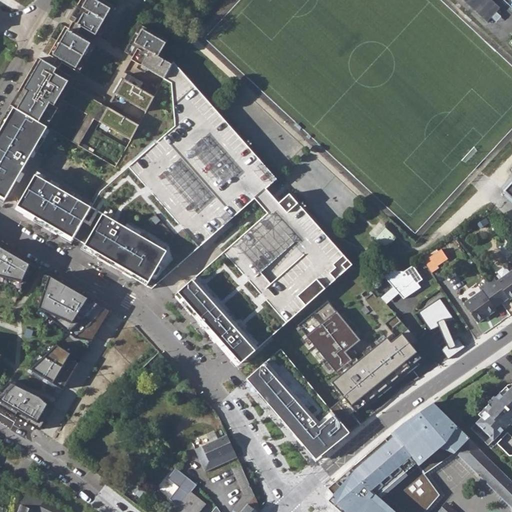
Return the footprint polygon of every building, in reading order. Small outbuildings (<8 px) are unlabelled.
[(113,6),(103,0),(81,0),(69,20),(96,35),(113,6)] [(500,8),(492,0),(462,0),(486,22),(491,18),(496,12),(500,8)] [(496,12),(491,18),(496,23),(501,16),(496,12)] [(92,42),(66,27),(49,55),(75,71),(92,42)] [(131,60),(164,79),(172,65),(159,57),(168,41),(144,27),(135,43),(144,48),(142,51),(138,49),(131,60)] [(39,58),(10,104),(48,127),(63,101),(87,115),(71,141),(79,145),(103,104),(72,86),(50,73),(54,66),(39,58)] [(76,79),(54,66),(50,73),(72,86),(76,79)] [(116,94),(146,112),(155,97),(124,80),(116,94)] [(10,104),(0,120),(0,203),(48,127),(10,104)] [(139,126),(108,108),(100,122),(131,140),(139,126)] [(77,164),(90,170),(95,158),(82,153),(77,164)] [(91,202),(35,170),(13,207),(69,240),(91,202)] [(511,180),(503,190),(511,197),(511,180)] [(290,193),(192,279),(255,348),(354,264),(290,193)] [(103,207),(82,242),(149,291),(180,258),(169,245),(103,207)] [(385,227),(374,239),(386,250),(396,238),(385,227)] [(35,267),(0,246),(0,282),(22,289),(35,267)] [(424,261),(432,272),(439,267),(437,266),(448,258),(442,249),(424,261)] [(511,270),(497,281),(495,278),(488,283),(501,302),(502,303),(509,298),(509,299),(511,297),(511,270)] [(51,275),(40,308),(71,331),(29,370),(64,390),(71,378),(86,352),(97,334),(111,310),(51,275)] [(192,279),(176,294),(196,317),(230,357),(236,365),(255,348),(192,279)] [(464,303),(478,323),(496,310),(495,308),(502,303),(501,302),(488,283),(487,282),(479,288),(482,291),(464,303)] [(395,314),(408,302),(391,283),(378,294),(387,305),(395,314)] [(442,319),(450,314),(440,298),(418,312),(430,331),(444,321),(442,319)] [(327,301),(297,326),(330,365),(360,341),(327,301)] [(328,408),(349,434),(369,417),(360,406),(425,353),(407,330),(389,344),(384,337),(325,385),(338,401),(328,408)] [(247,378),(317,459),(349,434),(328,408),(281,349),(247,378)] [(0,390),(0,405),(40,429),(53,407),(49,402),(45,397),(17,383),(11,380),(0,390)] [(511,383),(508,385),(484,409),(487,412),(482,417),(471,428),(488,445),(510,424),(511,425),(511,423),(511,383)] [(469,438),(455,427),(433,402),(390,434),(393,438),(419,465),(425,474),(455,453),(469,438)] [(487,412),(484,409),(478,414),(482,417),(487,412)] [(227,435),(194,449),(205,472),(237,457),(227,435)] [(393,438),(352,470),(329,497),(332,500),(329,503),(338,511),(425,511),(432,504),(439,496),(425,474),(419,465),(393,438)] [(511,508),(511,480),(469,438),(455,453),(511,508)] [(257,511),(254,510),(258,504),(240,464),(232,468),(244,495),(232,509),(235,511),(257,511)] [(197,485),(176,468),(168,478),(179,487),(170,499),(179,506),(174,511),(198,511),(200,510),(198,508),(202,502),(190,493),(197,485)] [(21,505),(37,511),(38,511),(42,503),(25,495),(21,505)] [(456,511),(439,496),(432,504),(440,511),(456,511)] [(61,511),(63,509),(45,501),(38,511),(61,511)]
